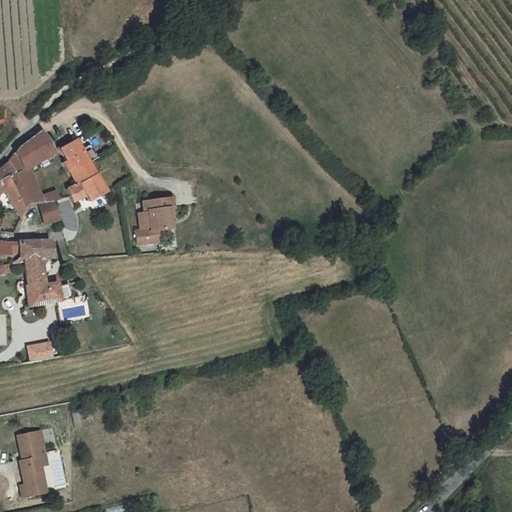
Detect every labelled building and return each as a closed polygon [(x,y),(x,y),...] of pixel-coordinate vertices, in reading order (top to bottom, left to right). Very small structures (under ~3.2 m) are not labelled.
[(6,157),(4,160),(21,202),(37,202),(40,201),(37,196),(26,174),(23,167),(50,152),(35,131),(32,134),(20,144),(16,146),(13,149),(11,152),(6,157)] [(63,189),(67,196),(71,203),(84,195),(87,202),(103,193),(87,162),(80,149),(74,138),(56,147),(64,160),(60,162),(69,177),(73,175),(77,182),(63,189)] [(80,149),(87,162),(95,157),(88,144),(80,149)] [(21,202),(4,160),(0,163),(0,191),(16,216),(21,202)] [(37,196),(40,201),(51,201),(57,199),(53,191),(37,196)] [(146,211),(148,227),(156,226),(157,230),(168,228),(167,218),(172,217),(169,198),(141,202),(142,212),(146,211)] [(40,201),(37,202),(42,220),(56,216),(51,201),(40,201)] [(131,235),(132,245),(158,242),(157,230),(156,226),(148,227),(131,230),(131,235)] [(48,238),(15,239),(15,242),(15,254),(15,256),(20,256),(35,255),(49,255),(48,238)] [(0,253),(15,254),(15,242),(3,242),(0,241),(0,253)] [(20,256),(27,292),(23,292),(26,307),(46,305),(42,290),(35,255),(20,256)] [(42,290),(46,305),(71,302),(68,286),(64,286),(42,290)] [(23,361),(41,358),(39,345),(20,348),(23,361)] [(81,412),(70,413),(71,428),(90,427),(89,416),(81,416),(81,412)] [(29,466),(28,458),(35,457),(32,438),(27,439),(25,431),(12,433),(17,458),(13,458),(18,482),(14,483),(17,498),(35,495),(29,466)] [(17,458),(12,433),(8,434),(13,458),(17,458)] [(35,457),(28,458),(29,466),(37,464),(35,457)]
